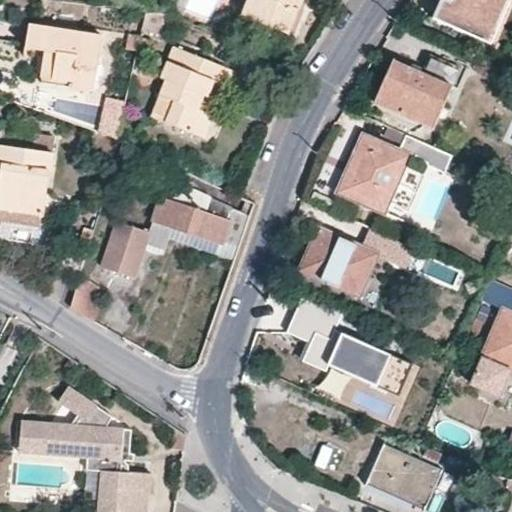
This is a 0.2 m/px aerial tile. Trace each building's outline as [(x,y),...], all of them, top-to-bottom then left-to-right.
[(298,10),(290,7),(293,0),(248,0),(242,14),(254,18),(289,31),(298,10)] [(293,0),(290,7),(298,10),(302,0),(293,0)] [(463,31),(482,39),(500,0),(437,0),(430,16),(463,31)] [(500,0),(482,39),(488,44),(507,0),(500,0)] [(27,48),(46,52),(57,53),(54,80),(72,82),(71,88),(94,91),(103,36),(30,25),(27,48)] [(141,37),(131,35),(127,49),(138,53),(141,37)] [(207,112),(196,107),(201,95),(208,97),(214,82),(231,88),(237,72),(174,47),(161,78),(166,80),(160,95),(174,100),(165,122),(204,138),(213,114),(207,112)] [(57,53),(46,52),(42,83),(71,88),(72,82),(54,80),(57,53)] [(391,81),(382,104),(416,119),(431,126),(439,110),(445,112),(449,102),(444,100),(458,67),(429,55),(420,72),(389,59),(382,78),(391,81)] [(372,102),(382,104),(391,81),(382,78),(372,102)] [(196,107),(207,112),(212,99),(208,97),(201,95),(196,107)] [(120,129),(126,100),(111,97),(103,132),(118,138),(120,129)] [(25,133),(1,129),(0,136),(0,144),(22,149),(25,133)] [(368,135),(360,132),(344,170),(350,173),(368,135)] [(404,133),(398,148),(368,135),(350,173),(344,170),(334,191),(383,212),(409,153),(424,160),(424,161),(444,169),(451,152),(404,133)] [(56,138),(38,135),(35,151),(54,154),(56,138)] [(471,162),(477,150),(459,142),(453,153),(471,162)] [(0,208),(32,213),(35,192),(48,194),(54,154),(35,151),(22,149),(0,144),(0,167),(2,168),(0,180),(0,208)] [(154,220),(173,227),(222,243),(222,241),(240,248),(252,215),(242,211),(187,190),(188,186),(168,178),(154,220)] [(48,194),(35,192),(32,213),(44,215),(48,194)] [(242,211),(252,215),(255,203),(247,199),(242,211)] [(32,213),(0,208),(0,220),(42,226),(44,215),(32,213)] [(117,227),(113,238),(104,266),(137,278),(152,231),(119,221),(117,227)] [(117,227),(107,224),(103,236),(113,238),(117,227)] [(173,227),(170,238),(219,253),(222,243),(173,227)] [(301,260),(329,272),(325,281),(357,295),(376,253),(316,227),(301,260)] [(62,237),(51,232),(44,253),(55,257),(62,237)] [(87,253),(68,247),(61,270),(79,277),(80,274),(87,253)] [(325,281),(329,272),(301,260),(297,269),(325,281)] [(80,274),(79,277),(69,306),(94,320),(103,289),(80,274)] [(511,304),(511,289),(490,280),(482,298),(500,306),(479,354),(481,355),(469,383),(499,396),(511,367),(511,310),(510,310),(511,304)] [(386,391),(401,359),(354,338),(347,347),(337,342),(348,316),(308,298),(291,336),(315,346),(306,368),(339,383),(344,372),(386,391)] [(148,511),(151,494),(150,494),(154,474),(131,471),(132,461),(126,460),(126,454),(132,454),(135,431),(109,428),(116,417),(71,387),(62,402),(80,415),(75,422),(24,417),(21,441),(91,448),(90,456),(89,468),(104,470),(115,471),(112,489),(102,488),(99,511),(148,511)] [(383,440),(365,478),(423,506),(441,467),(383,440)] [(91,448),(21,441),(21,448),(82,455),(90,456),(91,448)] [(115,471),(104,470),(102,488),(112,489),(115,471)]
